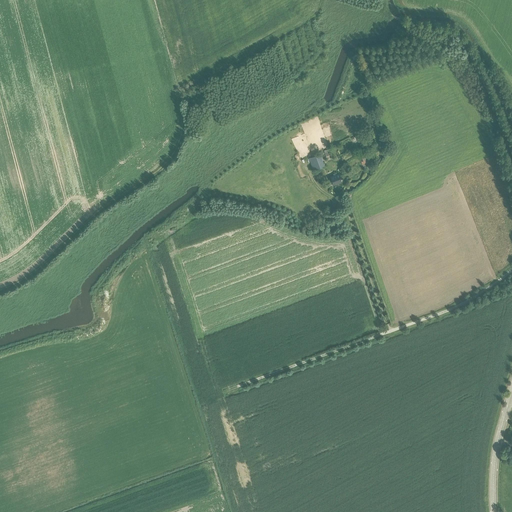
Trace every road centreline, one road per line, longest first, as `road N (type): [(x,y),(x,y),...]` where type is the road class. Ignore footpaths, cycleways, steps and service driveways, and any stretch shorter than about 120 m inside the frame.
road 1 (track): [(0,289),(161,168),(182,131),(178,99)]
road 2 (tertiary): [(511,390),(494,463),(494,511)]
